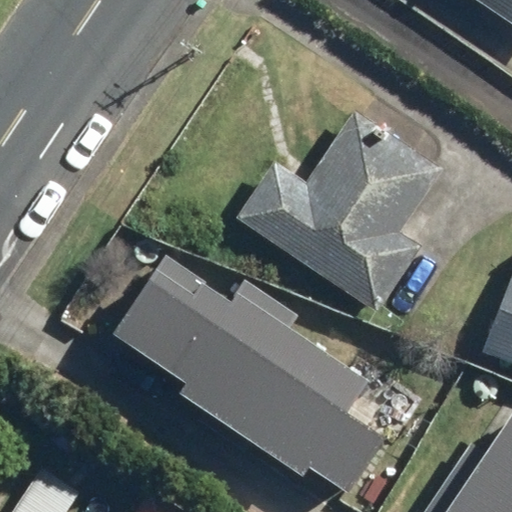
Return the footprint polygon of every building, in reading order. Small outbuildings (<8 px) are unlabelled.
[(511,0),(474,0),(511,25),(511,0)] [(273,161),(235,217),(376,312),(422,245),(400,230),(444,166),(357,107),(305,183),(273,161)] [(511,268),(480,349),(511,361),(511,268)] [(189,285),(125,377),(318,509),(374,427),(309,382),(316,372),(189,285)] [(511,511),(511,411),(486,452),(472,444),(428,511),(511,511)] [(44,464),(10,511),(68,511),(83,491),(44,464)] [(188,511),(149,486),(131,511),(188,511)]
